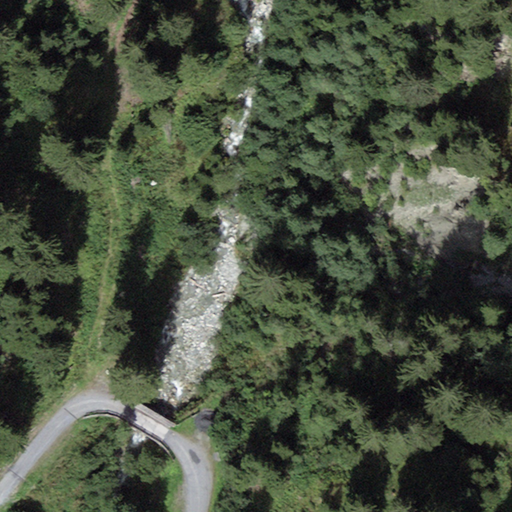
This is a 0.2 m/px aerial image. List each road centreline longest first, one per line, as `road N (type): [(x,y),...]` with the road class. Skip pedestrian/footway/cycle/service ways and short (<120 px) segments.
road 1 (track): [(192,511),(193,463),(132,412),(97,404)]
road 2 (track): [(97,404),(63,417),(0,500)]
